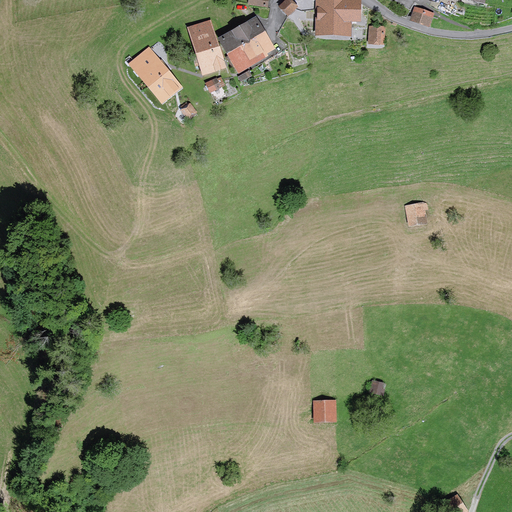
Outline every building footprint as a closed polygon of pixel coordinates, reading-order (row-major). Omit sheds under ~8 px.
[(265,0),(247,0),(246,6),(265,9),(265,0)] [(287,0),(278,9),(286,17),(295,9),(287,0)] [(359,3),(321,2),(321,31),(346,32),(346,19),(358,20),(359,3)] [(428,26),(432,15),(416,9),(412,20),(428,26)] [(222,40),(230,53),(261,35),(253,22),(222,40)] [(209,47),(217,44),(211,24),(190,31),(198,58),(211,54),(209,47)] [(385,28),(372,27),(371,41),(384,42),(385,28)] [(270,52),(261,35),(230,53),(240,70),(270,52)] [(211,54),(198,58),(202,70),(223,63),(217,44),(209,47),(211,54)] [(151,53),(131,67),(157,104),(177,90),(151,53)] [(215,79),(206,83),(210,92),(219,88),(215,79)] [(194,113),(189,106),(183,110),(188,117),(194,113)] [(421,208),(404,209),(405,227),(422,227),(421,208)] [(388,385),(375,382),(373,392),(386,395),(388,385)] [(340,401),(318,402),(319,423),(341,421),(340,401)] [(455,494),(439,506),(443,511),(459,511),(465,509),(455,494)]
